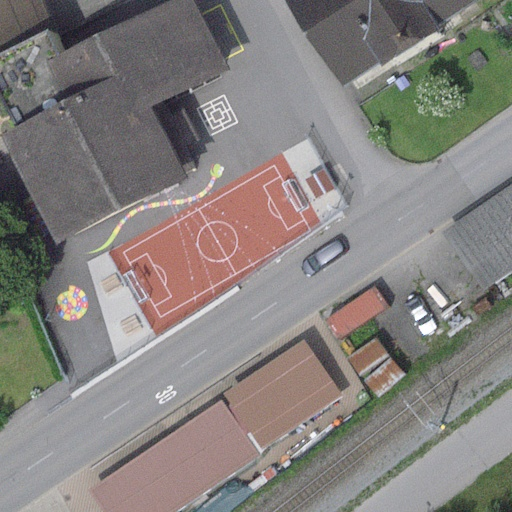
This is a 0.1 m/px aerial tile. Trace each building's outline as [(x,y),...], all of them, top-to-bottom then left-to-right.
[(47,0),(0,0),(0,82),(0,83),(0,82),(0,60),(61,31),(47,0)] [(27,138),(17,143),(69,249),(201,185),(166,113),(241,76),(203,0),(183,0),(72,55),(61,31),(0,60),(0,82),(0,83),(27,138)] [(497,0),(293,0),(353,92),(390,68),(394,73),(453,35),(450,31),(498,0),(497,0)] [(511,192),(447,238),(486,294),(511,275),(511,192)] [(344,397),(309,345),(228,397),(265,452),(344,397)] [(226,404),(94,494),(106,511),(184,511),(263,459),(226,404)]
